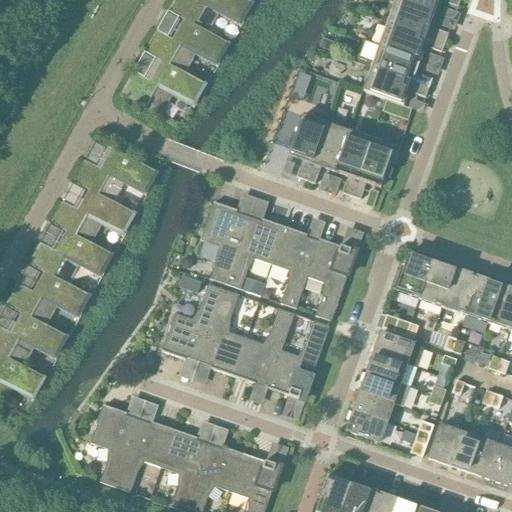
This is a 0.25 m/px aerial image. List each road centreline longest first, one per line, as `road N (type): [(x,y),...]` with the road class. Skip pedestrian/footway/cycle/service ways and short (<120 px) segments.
road 1 (residential): [(393,229),(210,169),(97,112)]
road 2 (residential): [(393,229),(475,0)]
road 3 (residential): [(324,444),(393,229)]
road 4 (residential): [(0,284),(97,112)]
road 5 (residential): [(511,507),(324,444)]
road 6 (residential): [(324,444),(148,386)]
road 7 (residential): [(97,112),(160,0)]
road 8 (residential): [(511,269),(393,229)]
